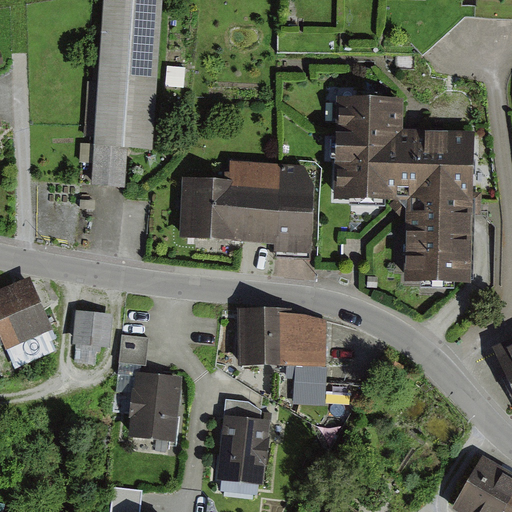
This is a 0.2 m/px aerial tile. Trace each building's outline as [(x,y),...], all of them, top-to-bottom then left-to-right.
[(128,154),(153,156),(164,2),(137,0),(104,0),(91,190),(126,193),(128,154)] [(405,104),(334,100),(328,201),(397,205),(393,284),(464,288),(473,134),(404,131),(405,104)] [(222,187),(181,185),(178,247),(307,253),(312,170),(223,165),(222,187)] [(0,352),(44,335),(22,283),(0,289),(0,352)] [(332,318),(239,313),(236,366),(329,371),(332,318)] [(114,317),(76,314),(73,350),(110,353),(114,317)] [(122,338),(119,367),(147,370),(150,341),(122,338)] [(511,344),(492,353),(511,394),(511,344)] [(130,443),(176,448),(183,383),(137,378),(130,443)] [(226,400),(225,416),(261,420),(262,411),(249,403),(226,400)] [(218,481),(264,485),(271,421),(261,420),(225,416),(218,481)] [(511,477),(484,461),(453,511),(506,511),(511,504),(511,477)]
